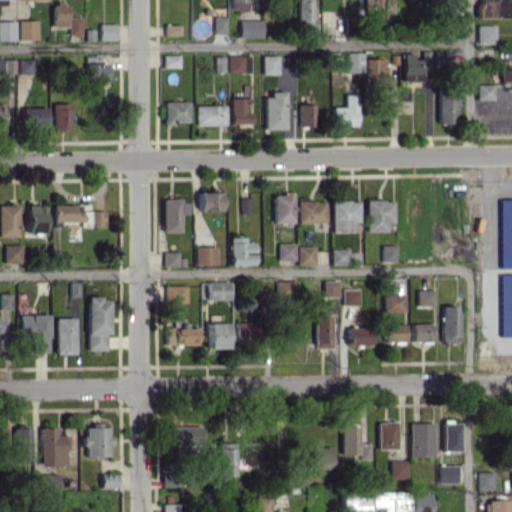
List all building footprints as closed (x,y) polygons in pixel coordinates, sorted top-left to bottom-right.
[(227,0),(227,10),(244,10),(244,0),(227,0)] [(441,0),(442,13),(456,14),(456,0),(441,0)] [(50,3),(51,26),(66,26),(66,3),(50,3)] [(224,32),(224,16),(212,16),(212,32),(224,32)] [(80,35),(80,17),(68,17),(68,35),(80,35)] [(261,37),(261,19),(237,20),(237,37),(261,37)] [(0,40),(14,40),(14,21),(0,20),(0,40)] [(36,39),(36,20),(17,20),(17,39),(36,39)] [(115,39),(114,23),(97,23),(98,40),(115,39)] [(163,34),(178,35),(179,24),(163,24),(163,34)] [(493,25),(475,25),(476,43),(494,42),(493,25)] [(447,49),(431,49),(432,67),(448,67),(447,49)] [(401,52),(400,80),(421,81),(421,66),(427,66),(428,50),(415,50),(415,53),(401,52)] [(361,71),(361,52),(344,52),(344,71),(361,71)] [(178,54),(162,55),(162,67),(178,67),(178,54)] [(227,72),(248,72),(248,55),(226,55),(227,72)] [(276,74),(277,55),(260,55),(260,73),(276,74)] [(17,73),(32,73),(31,58),(17,59),(17,73)] [(383,58),(364,58),(364,74),(382,75),(383,58)] [(84,82),(108,81),(107,63),(84,63),(84,82)] [(498,82),(511,81),(511,67),(498,68),(498,82)] [(492,84),(475,84),(475,99),(492,100),(492,84)] [(228,124),(248,125),(248,97),(241,97),(241,92),(229,91),(228,124)] [(437,123),(457,122),(456,92),(436,92),(437,123)] [(262,93),(262,129),(284,129),(283,93),(262,93)] [(355,125),(355,94),(343,94),(343,106),(330,107),(330,126),(355,125)] [(163,123),(188,122),(187,101),(163,101),(163,123)] [(69,102),(52,103),(52,131),(70,130),(69,102)] [(224,104),(193,105),(194,125),(224,124),(224,104)] [(298,126),(313,126),(313,104),(298,104),(298,126)] [(46,108),(21,106),(20,126),(45,127),(46,108)] [(220,210),(220,191),(197,191),(197,210),(220,210)] [(292,222),(292,194),(271,194),(272,222),(292,222)] [(239,197),(240,213),(249,213),(248,197),(239,197)] [(511,198),(498,199),(498,268),(511,267),(511,198)] [(179,232),(178,214),(185,214),(185,199),(160,199),(161,232),(179,232)] [(364,231),(385,231),(385,221),(391,221),(392,200),(364,199),(364,231)] [(296,222),(324,222),(323,200),(296,200),(296,222)] [(358,222),(357,200),(330,200),(331,232),(352,231),(352,222),(358,222)] [(16,204),(0,204),(0,235),(16,236),(16,204)] [(80,204),(51,204),(52,221),(80,221),(80,204)] [(25,232),(44,232),(44,205),(25,205),(25,232)] [(105,211),(90,210),(89,226),(105,226),(105,211)] [(252,241),(244,241),(244,236),(227,237),(229,265),(253,264),(252,241)] [(293,242),(276,243),(277,260),(293,259),(293,242)] [(20,263),(20,244),(1,244),(1,263),(20,263)] [(395,261),(394,244),(380,245),(380,261),(395,261)] [(295,264),(313,265),(313,246),(296,245),(295,264)] [(215,246),(193,246),(193,264),(215,264),(215,246)] [(347,248),(329,248),(330,264),(347,264),(347,248)] [(162,266),(183,266),(183,258),(177,258),(177,251),(161,251),(162,266)] [(295,280),(274,280),(274,298),(295,298),(295,280)] [(321,280),(322,297),(336,296),(336,280),(321,280)] [(228,281),(206,281),(206,299),(228,299),(228,281)] [(185,302),(185,285),(163,285),(164,302),(185,302)] [(341,304),(357,304),(358,288),(341,288),(341,304)] [(433,289),(416,289),(416,305),(433,305),(433,289)] [(0,308),(9,309),(10,293),(0,292),(0,308)] [(383,294),(383,311),(404,311),(403,293),(383,294)] [(86,350),(105,349),(105,334),(108,334),(108,297),(85,297),(86,350)] [(458,306),(440,306),(440,341),(457,342),(458,306)] [(47,314),(18,314),(18,336),(31,336),(31,352),(48,352),(47,314)] [(330,315),(313,316),(314,348),(330,347),(330,315)] [(74,353),(73,317),(54,318),(55,354),(74,353)] [(232,344),(254,345),(255,322),(233,321),(232,344)] [(164,327),(165,345),(196,344),(195,327),(184,327),(184,322),(173,323),(173,326),(164,327)] [(226,322),(206,322),(207,347),(226,347),(226,322)] [(383,324),(383,341),(405,340),(404,323),(383,324)] [(410,341),(432,340),(432,323),(410,323),(410,341)] [(346,344),(370,345),(370,327),(347,326),(346,344)] [(441,450),(458,450),(459,420),(441,420),(441,450)] [(396,448),(395,421),(375,421),(376,448),(396,448)] [(339,454),(359,455),(359,458),(368,458),(369,443),(356,443),(357,422),(340,422),(339,454)] [(408,457),(432,457),(433,422),(409,422),(408,457)] [(199,426),(169,425),(168,444),(199,445),(199,426)] [(85,456),(109,456),(108,435),(107,435),(107,426),(84,427),(84,435),(80,435),(81,445),(84,445),(85,456)] [(29,427),(12,427),(12,460),(28,460),(29,427)] [(64,465),(63,449),(67,449),(67,434),(54,434),(54,427),(38,427),(38,465),(64,465)] [(234,442),(216,443),(217,476),(234,475),(234,442)] [(308,469),(332,468),(331,447),(308,447),(308,469)] [(389,478),(407,478),(406,459),(388,460),(389,478)] [(455,465),(436,465),(436,482),(455,483),(455,465)] [(492,471),(475,471),(476,489),(492,488),(492,471)] [(57,474),(38,474),(38,490),(57,490),(57,474)] [(99,487),(116,487),(116,474),(99,474),(99,487)] [(380,511),(406,511),(406,492),(341,492),(341,509),(380,508),(380,511)] [(409,511),(428,511),(429,493),(410,493),(409,511)] [(270,496),(255,497),(255,511),(270,510),(270,496)] [(511,511),(511,499),(486,499),(486,511),(511,511)] [(177,511),(177,503),(160,504),(160,511),(177,511)]
